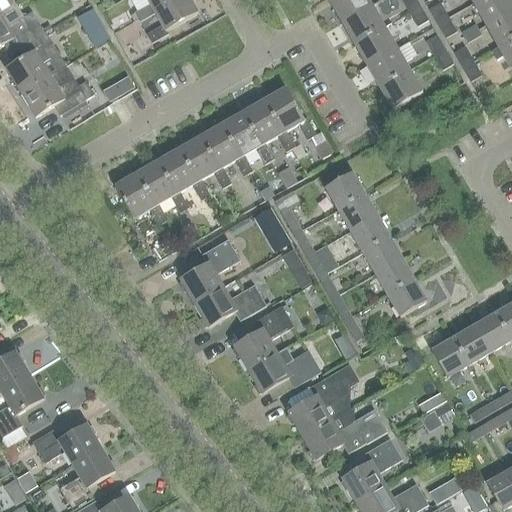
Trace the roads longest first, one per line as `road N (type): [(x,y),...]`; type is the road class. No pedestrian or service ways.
road 1 (residential): [(309,511),(40,182)]
road 2 (tertiary): [(250,511),(0,207)]
road 3 (residential): [(40,182),(267,52)]
road 4 (residential): [(267,52),(308,29),(363,123)]
road 5 (residential): [(511,238),(472,167),(511,145)]
